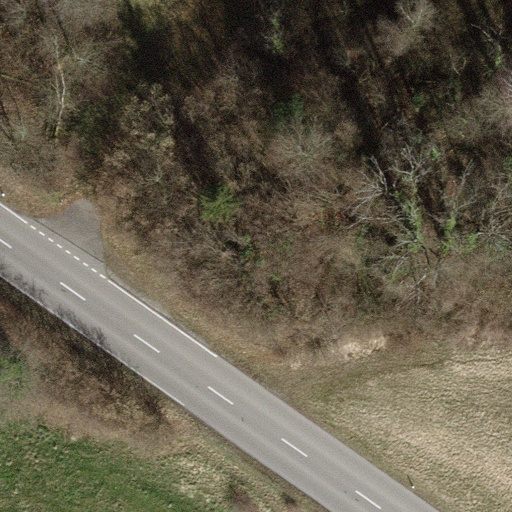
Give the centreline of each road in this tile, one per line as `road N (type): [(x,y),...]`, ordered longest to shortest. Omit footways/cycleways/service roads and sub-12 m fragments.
road 1 (tertiary): [(363,511),(0,257)]
road 2 (track): [(139,0),(143,39),(50,293)]
